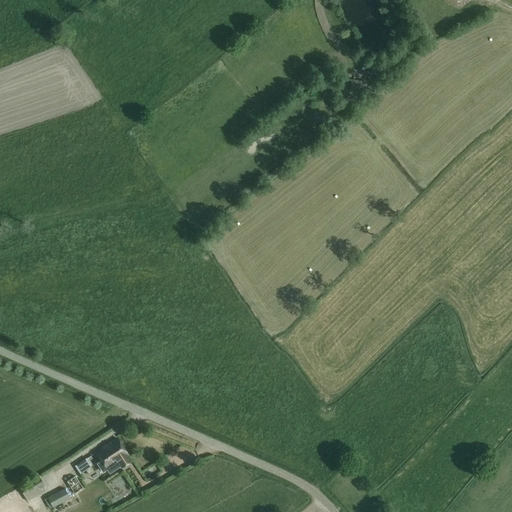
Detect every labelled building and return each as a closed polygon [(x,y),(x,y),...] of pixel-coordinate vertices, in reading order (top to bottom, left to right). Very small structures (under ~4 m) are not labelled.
[(351,79),(350,91),(364,92),(365,81),(351,79)] [(127,454),(116,437),(95,451),(101,460),(96,463),(102,473),(107,470),(109,474),(126,463),(123,459),(127,456),(126,455),(127,454)] [(86,457),(75,465),(81,474),(92,466),(86,457)] [(24,495),(35,488),(43,484),(40,477),(20,489),(24,495)] [(48,498),(53,508),(70,499),(65,489),(48,498)]
